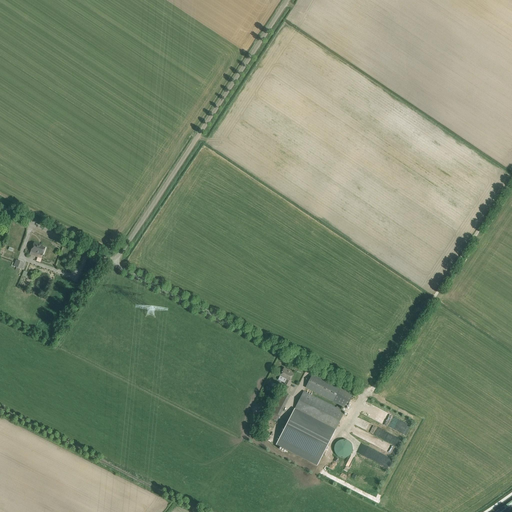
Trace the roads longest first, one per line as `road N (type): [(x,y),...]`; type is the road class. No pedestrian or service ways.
road 1 (unclassified): [(115,265),(291,0)]
road 2 (unclassified): [(363,393),(115,265)]
road 3 (unclassified): [(115,265),(0,207)]
